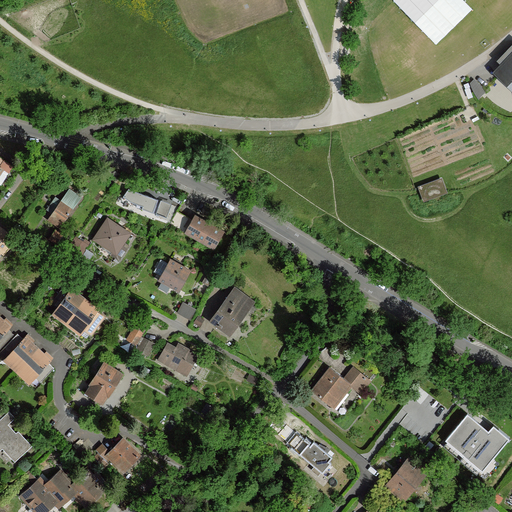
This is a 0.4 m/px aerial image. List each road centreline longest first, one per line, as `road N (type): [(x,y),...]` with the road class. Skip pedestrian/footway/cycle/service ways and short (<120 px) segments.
road 1 (tertiary): [(0,125),(224,195),(329,259)]
road 2 (residential): [(189,473),(127,432),(95,432),(68,411),(59,392),(64,357),(0,303)]
road 3 (residential): [(329,259),(326,321),(312,350),(189,473)]
road 4 (tertiary): [(329,259),(511,370)]
